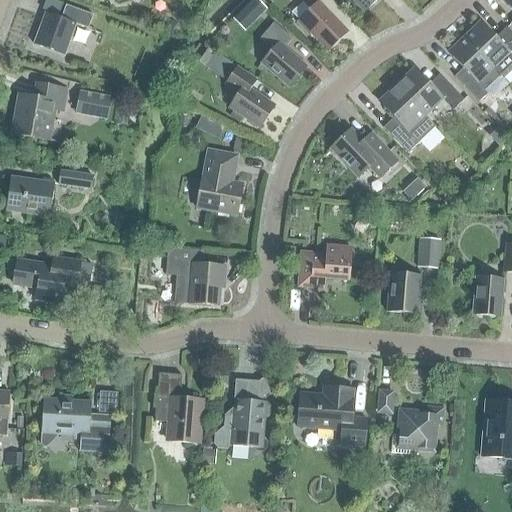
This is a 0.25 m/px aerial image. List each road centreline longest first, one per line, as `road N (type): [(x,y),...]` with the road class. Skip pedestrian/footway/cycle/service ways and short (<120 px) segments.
road 1 (residential): [(262,333),(276,205),(302,132),(367,61),(461,0)]
road 2 (residential): [(262,333),(197,331),(125,344),(0,325)]
road 3 (residential): [(511,353),(262,333)]
